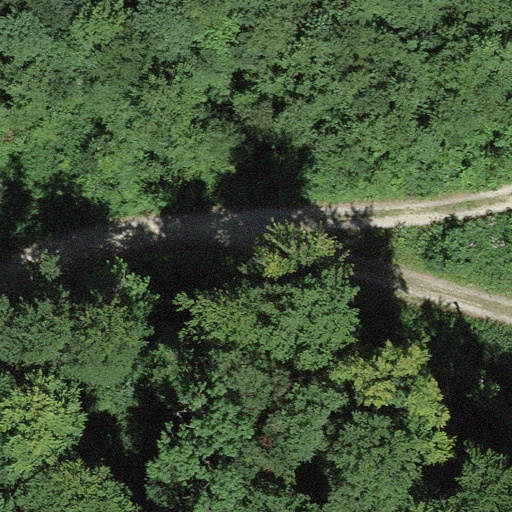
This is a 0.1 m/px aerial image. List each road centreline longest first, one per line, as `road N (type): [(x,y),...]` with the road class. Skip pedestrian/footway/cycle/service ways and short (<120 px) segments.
road 1 (track): [(248,234),(511,305)]
road 2 (track): [(511,187),(483,201),(248,234)]
road 3 (track): [(248,234),(169,225),(46,256),(0,288)]
